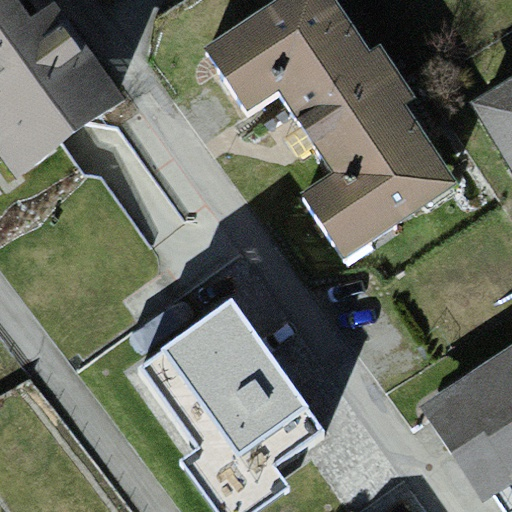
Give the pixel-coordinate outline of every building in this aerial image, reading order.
[(117,105),(42,0),(0,0),(0,162),(11,179),(117,105)] [(450,183),(321,0),(265,0),(197,48),(237,105),(264,86),(325,173),(295,194),(340,260),(450,183)] [(511,70),(463,100),(511,181),(511,70)] [(176,459),(216,511),(247,511),(281,487),(270,461),(318,433),(231,304),(132,370),(190,439),(176,459)] [(511,488),(511,342),(420,403),(487,504),(511,488)]
